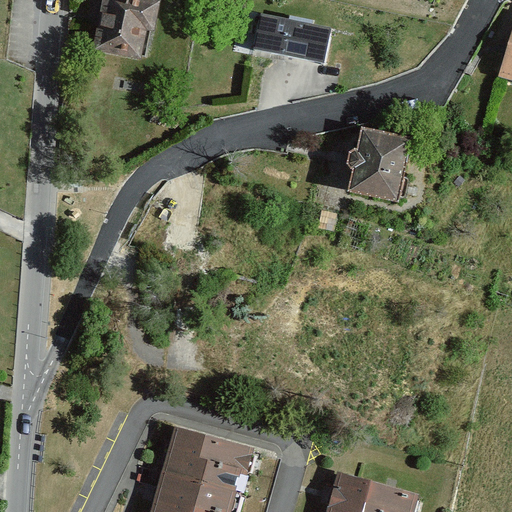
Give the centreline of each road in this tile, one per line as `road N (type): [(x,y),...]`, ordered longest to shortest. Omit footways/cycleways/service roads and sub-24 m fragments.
road 1 (residential): [(27,382),(51,368),(136,190),(202,146),(247,129),(418,87),(454,54),(488,0)]
road 2 (residential): [(27,382),(53,0)]
road 3 (residential): [(19,511),(27,382)]
